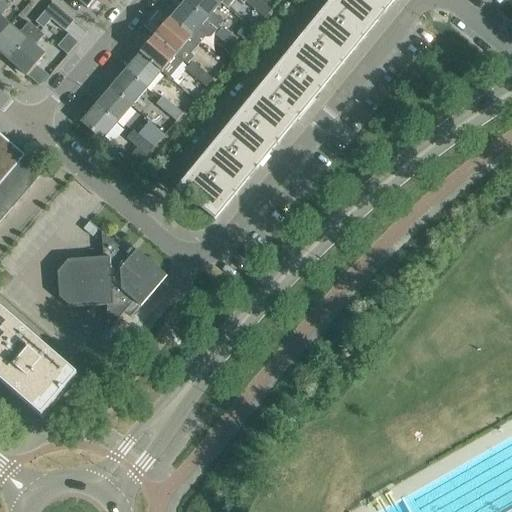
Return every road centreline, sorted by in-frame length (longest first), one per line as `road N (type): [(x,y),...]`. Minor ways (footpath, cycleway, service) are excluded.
road 1 (unclassified): [(104,496),(237,325),(302,256),(419,157),(511,96)]
road 2 (residential): [(213,253),(423,0)]
road 3 (residential): [(213,253),(181,253),(32,126)]
road 4 (residential): [(32,126),(142,0)]
